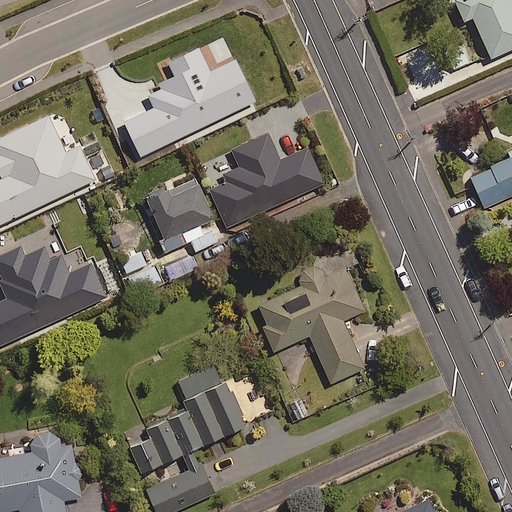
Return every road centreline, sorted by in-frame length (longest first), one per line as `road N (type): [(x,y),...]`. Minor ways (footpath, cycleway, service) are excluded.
road 1 (tertiary): [(313,0),(511,447)]
road 2 (unknown): [(488,393),(237,511)]
road 3 (residential): [(152,0),(0,65)]
